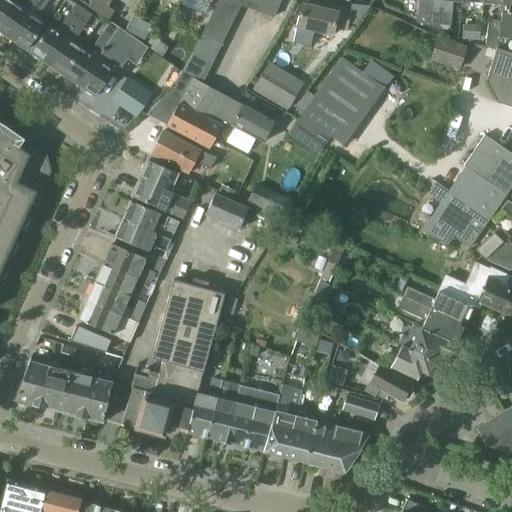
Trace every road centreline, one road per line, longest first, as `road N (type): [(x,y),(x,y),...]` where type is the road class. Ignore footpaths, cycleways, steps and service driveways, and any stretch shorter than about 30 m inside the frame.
road 1 (residential): [(0,375),(95,159),(90,137),(0,75)]
road 2 (residential): [(273,511),(0,445)]
road 3 (residential): [(511,362),(422,422),(358,511)]
